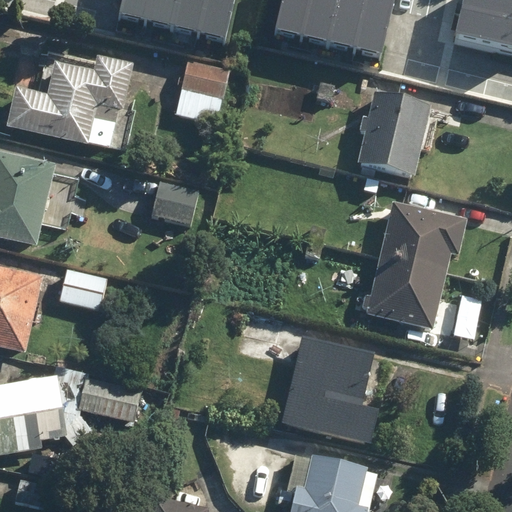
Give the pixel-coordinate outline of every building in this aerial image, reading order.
[(121,0),(119,12),(226,37),(234,0),(121,0)] [(377,0),(264,0),(262,15),(371,36),(377,0)] [(389,0),(375,57),(431,71),(448,6),(437,3),(437,0),(389,0)] [(511,45),(511,0),(453,0),(446,31),(511,46),(511,45)] [(182,55),(187,31),(138,20),(133,44),(182,55)] [(113,122),(116,122),(127,74),(91,65),(88,78),(48,69),(40,102),(10,95),(1,134),(105,157),(113,122)] [(222,81),(183,72),(172,122),(211,130),(222,81)] [(410,185),(425,112),(367,100),(351,172),(410,185)] [(0,152),(0,237),(34,246),(53,165),(0,152)] [(200,195),(158,188),(151,227),(193,234),(200,195)] [(428,337),(444,261),(453,262),(461,226),(385,210),(360,323),(428,337)] [(0,267),(0,346),(26,353),(42,277),(0,267)] [(105,286),(63,276),(55,313),(97,322),(105,286)] [(329,431),(341,379),(191,344),(179,396),(329,431)] [(440,463),(459,379),(393,364),(374,449),(440,463)] [(57,375),(0,384),(0,453),(43,446),(42,439),(67,435),(57,375)] [(137,397),(79,384),(72,418),(129,431),(137,397)] [(361,511),(354,510),(362,477),(304,463),(296,496),(289,495),(284,511),(361,511)] [(40,511),(46,490),(1,478),(0,481),(0,505),(26,511),(40,511)]
